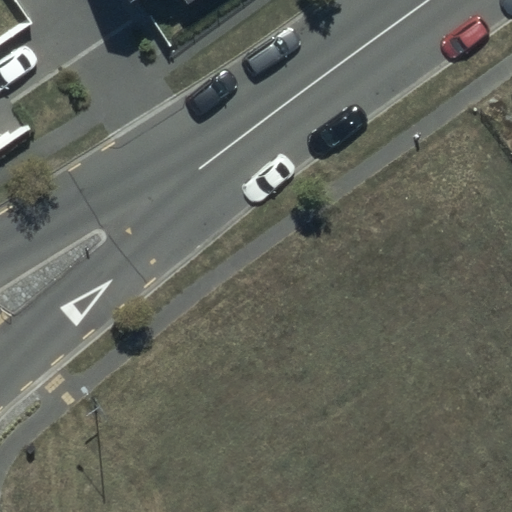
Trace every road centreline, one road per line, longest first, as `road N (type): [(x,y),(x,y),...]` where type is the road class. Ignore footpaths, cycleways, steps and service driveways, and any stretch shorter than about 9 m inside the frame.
road 1 (tertiary): [(428,0),(188,177)]
road 2 (tertiary): [(188,177),(137,264),(0,379)]
road 3 (residential): [(188,177),(67,0)]
road 4 (tertiary): [(0,247),(94,187),(188,177)]
